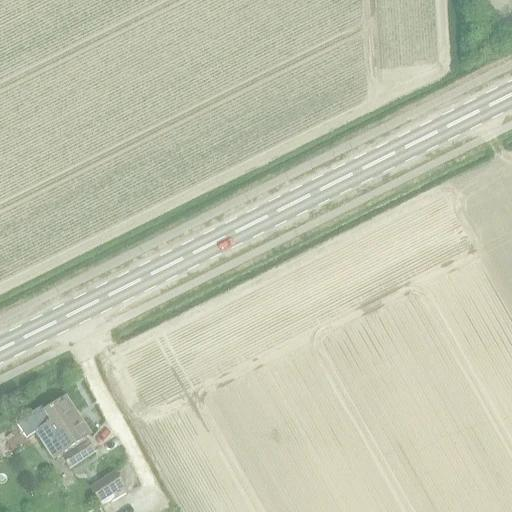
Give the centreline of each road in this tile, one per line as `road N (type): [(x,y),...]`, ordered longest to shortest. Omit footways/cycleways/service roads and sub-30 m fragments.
road 1 (secondary): [(0,350),(511,96)]
road 2 (unknown): [(71,343),(168,511)]
